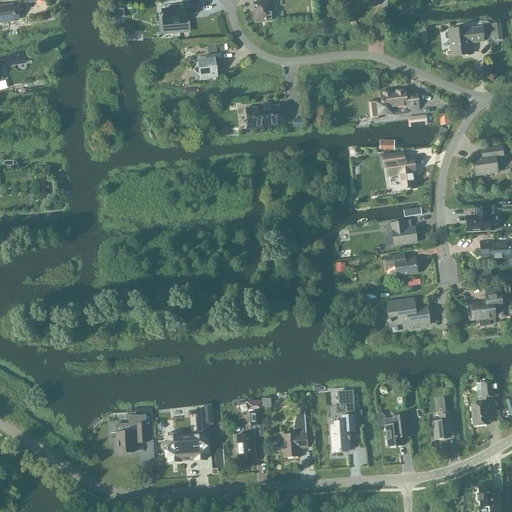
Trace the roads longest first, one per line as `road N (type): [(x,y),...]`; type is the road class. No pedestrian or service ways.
road 1 (residential): [(0,425),(116,494),(405,479)]
road 2 (residential): [(479,99),(370,56),(291,61),(261,54),(242,39),(229,0)]
road 3 (residential): [(447,279),(440,183),(479,99)]
